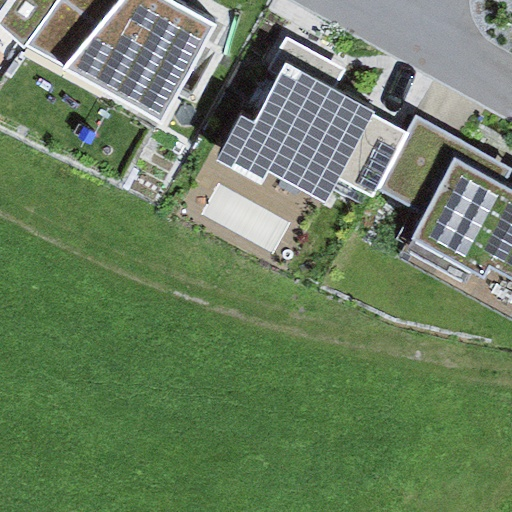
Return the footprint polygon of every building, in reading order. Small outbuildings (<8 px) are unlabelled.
[(0,0),(0,23),(23,43),(59,0),(0,0)] [(59,0),(23,43),(160,127),(214,27),(166,0),(59,0)] [(345,73),(287,42),(270,75),(281,80),(255,129),(242,122),(218,167),(263,191),(270,178),(324,207),(337,184),(373,118),(333,96),(345,73)] [(409,137),(373,118),(337,184),(373,204),(379,193),(409,137)] [(379,193),(426,219),(455,167),(503,194),(511,178),(511,172),(418,122),(409,137),(379,193)] [(426,219),(413,246),(483,284),(489,273),(511,284),(511,197),(503,194),(455,167),(426,219)]
